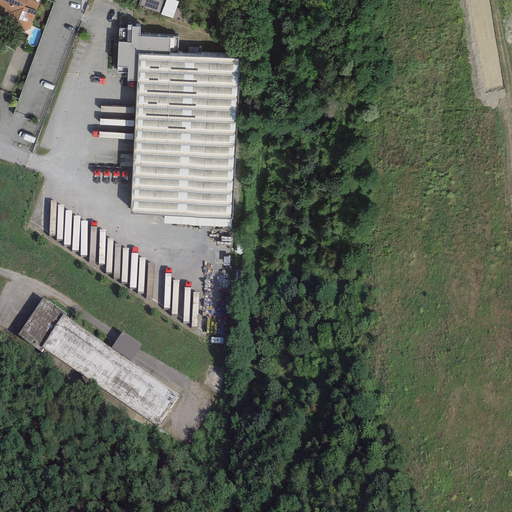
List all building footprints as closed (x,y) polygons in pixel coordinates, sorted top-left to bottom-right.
[(0,0),(0,3),(11,8),(6,21),(22,28),(29,25),(40,0),(39,0),(0,0)] [(159,10),(162,0),(139,0),(139,3),(159,10)] [(164,0),(161,13),(174,16),(177,0),(164,0)] [(136,76),(132,210),(228,214),(234,54),(175,52),(175,35),(142,34),(143,25),(118,24),(116,66),(127,67),(126,76),(136,76)] [(118,162),(118,156),(86,153),(86,159),(118,162)] [(46,302),(19,338),(41,354),(43,350),(152,428),(179,391),(137,361),(145,349),(125,334),(113,351),(46,302)]
